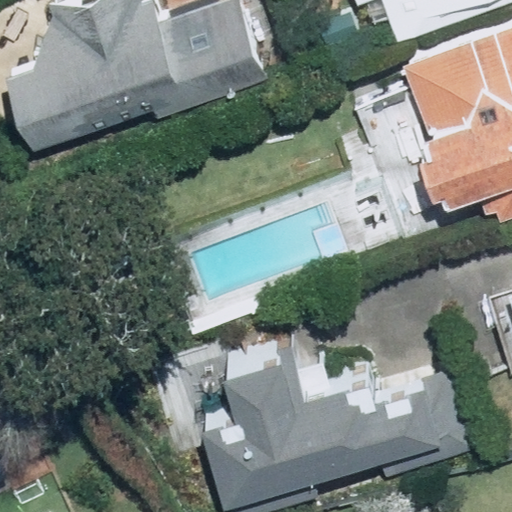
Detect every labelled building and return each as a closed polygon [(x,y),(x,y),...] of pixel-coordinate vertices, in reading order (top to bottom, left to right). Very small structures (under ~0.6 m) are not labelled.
[(161,0),(0,0),(0,33),(38,146),(267,69),(243,0),(203,0),(166,13),(161,0)] [(403,29),(488,0),(367,0),(371,12),(395,4),(403,29)] [(420,80),(363,102),(377,140),(348,152),(388,256),(511,208),(511,9),(408,49),(420,80)] [(378,355),(304,375),(299,357),(209,382),(217,412),(208,415),(233,509),(487,439),(464,354),(383,376),(378,355)] [(0,483),(25,472),(0,418),(0,483)]
